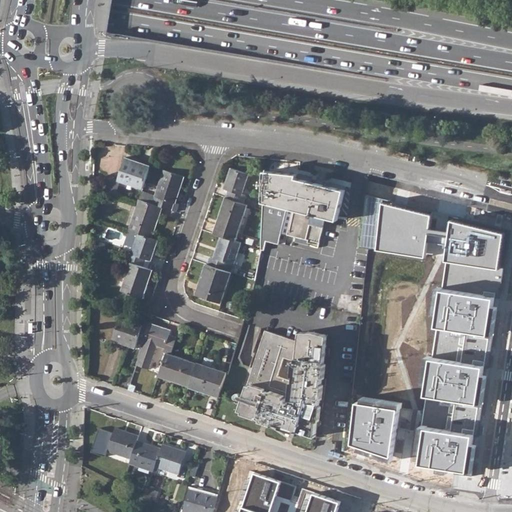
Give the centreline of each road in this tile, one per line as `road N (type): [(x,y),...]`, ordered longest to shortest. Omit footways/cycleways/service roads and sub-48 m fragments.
road 1 (trunk): [(0,0),(511,87)]
road 2 (residential): [(486,511),(428,503),(73,386)]
road 3 (trunk): [(89,46),(511,106)]
road 4 (trunk): [(511,62),(141,0)]
road 5 (residential): [(511,196),(319,147),(220,135)]
road 6 (residential): [(220,135),(171,287),(183,309),(238,330)]
road 7 (trunk): [(511,41),(283,0)]
road 8 (residential): [(486,511),(511,354)]
road 9 (tertiary): [(27,62),(41,128),(43,203)]
road 10 (residential): [(171,131),(151,89),(134,80),(109,98),(121,129)]
